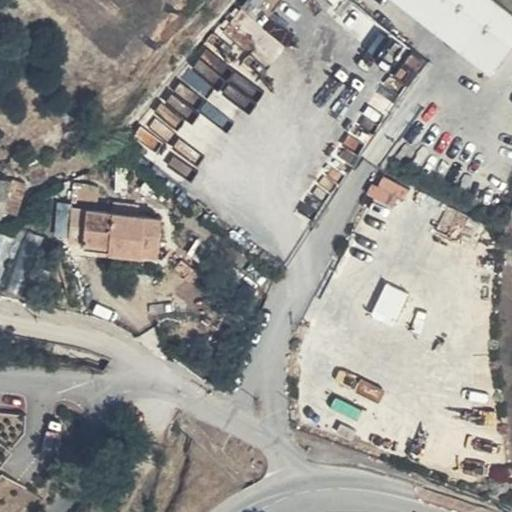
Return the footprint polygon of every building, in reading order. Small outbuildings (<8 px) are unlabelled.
[(511,51),(511,12),(495,0),(400,0),(496,73),(511,51)] [(0,214),(16,219),(18,209),(23,192),(26,179),(0,174),(0,214)] [(33,195),(23,192),(18,209),(29,211),(33,195)] [(160,253),(164,227),(159,222),(74,210),(69,241),(84,244),(83,250),(144,259),(146,251),(160,253)] [(0,230),(0,281),(7,283),(13,232),(0,230)] [(160,253),(146,251),(144,259),(159,261),(160,253)] [(412,294),(388,282),(370,316),(395,329),(412,294)]
